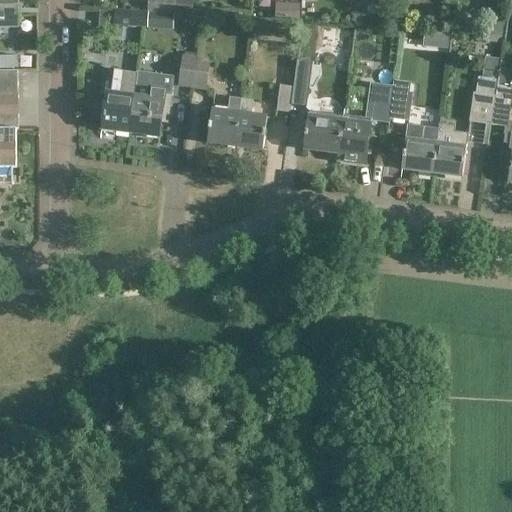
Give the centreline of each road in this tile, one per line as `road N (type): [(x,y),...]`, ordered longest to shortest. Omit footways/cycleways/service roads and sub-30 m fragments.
road 1 (residential): [(58,268),(170,262),(266,219),(321,209),(511,231)]
road 2 (residential): [(58,268),(57,0)]
road 3 (track): [(83,291),(51,423),(98,456),(99,511)]
